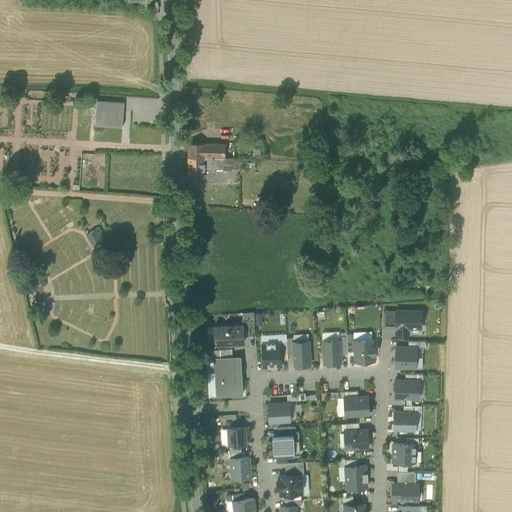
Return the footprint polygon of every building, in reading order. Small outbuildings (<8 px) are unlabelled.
[(96,100),(96,101),(123,103),(122,112),(120,112),(119,128),(122,128),(124,102),(96,100)] [(98,126),(119,128),(120,112),(122,112),(123,103),(96,101),(96,111),(99,111),(98,126)] [(188,157),(204,158),(203,143),(188,143),(188,157)] [(203,143),(204,158),(213,158),(213,143),(203,143)] [(213,143),(213,158),(222,158),(224,158),(224,144),(213,143)] [(261,149),(253,148),(253,157),(261,157),(261,149)] [(204,177),(204,167),(204,158),(188,157),(188,177),(204,177)] [(213,158),(204,158),(204,167),(212,167),(213,158)] [(223,167),(222,158),(213,158),(212,167),(223,167)] [(223,169),(231,170),(231,160),(231,158),(224,158),(222,158),(223,167),(223,169)] [(272,202),(267,192),(256,199),(261,208),(272,202)] [(107,244),(100,233),(97,228),(87,235),(90,240),(94,237),(97,241),(99,240),(102,246),(101,247),(102,247),(107,244)] [(96,250),(102,247),(101,247),(102,246),(99,240),(97,241),(94,237),(90,240),(96,250)] [(396,310),(396,311),(396,327),(396,333),(409,334),(409,328),(421,328),(421,311),(396,310)] [(383,327),(396,327),(396,311),(384,311),(383,327)] [(262,313),(254,314),(254,318),(255,325),(262,325),(262,313)] [(242,324),(243,336),(255,336),(255,325),(254,318),(242,318),(242,324)] [(217,344),(243,342),(243,336),(242,324),(214,326),(215,338),(217,338),(217,344)] [(215,338),(214,326),(206,326),(207,338),(215,338)] [(323,340),(339,339),(339,336),(339,331),(322,332),(323,340)] [(353,333),(354,340),(372,339),(371,331),(353,332),(353,333)] [(347,352),(355,351),(354,340),(353,333),(346,334),(346,336),(347,352)] [(261,335),(262,343),(280,342),(287,342),(287,338),(286,334),(261,335)] [(348,354),(347,352),(346,336),(339,336),(339,339),(340,354),(348,354)] [(340,354),(339,339),(323,340),(324,363),(330,363),(335,363),(341,362),(340,354)] [(355,361),(374,360),(374,354),(375,353),(375,345),(373,345),(373,339),(372,339),(354,340),(355,351),(355,361)] [(309,340),(293,341),(294,355),(294,365),(310,364),(309,340)] [(281,366),(281,360),(280,342),(262,343),(263,367),(281,366)] [(287,342),(280,342),(281,360),(288,360),(288,356),(287,342)] [(395,346),(395,366),(415,367),(416,347),(408,346),(395,346)] [(214,357),(232,356),(232,349),(214,350),(214,357)] [(217,395),(242,394),(241,381),(239,381),(238,374),(241,374),(240,356),(215,358),(215,373),(217,395)] [(395,379),(394,397),(418,397),(419,380),(405,379),(395,379)] [(345,415),(369,414),(368,396),(358,396),(344,397),(345,415)] [(345,415),(344,397),(340,398),(337,398),(338,401),(336,405),(336,408),(336,411),(337,414),(338,416),(345,415)] [(289,402),(269,404),(270,422),(290,421),(290,418),(289,404),(289,402)] [(394,411),(393,429),(415,430),(415,411),(403,411),(394,411)] [(341,430),(344,430),(359,429),(359,422),(340,423),(341,430)] [(277,427),(278,436),(288,435),(290,433),(296,432),(295,426),(277,427)] [(245,427),(228,428),(228,429),(229,445),(229,446),(241,445),(246,445),(245,427)] [(229,445),(228,429),(220,429),(221,445),(229,445)] [(344,430),(345,448),(368,447),(367,429),(359,429),(344,430)] [(299,432),(296,432),(290,433),(288,435),(293,435),(293,441),(299,441),(299,432)] [(274,457),(278,457),(283,457),(283,456),(287,455),(291,455),(293,457),(294,455),(294,447),(293,441),(293,435),(288,435),(278,436),(273,436),(274,457)] [(392,461),(415,462),(415,461),(415,451),(415,443),(406,443),(393,443),(392,461)] [(241,457),(231,458),(232,478),(235,478),(235,481),(241,480),(241,477),(250,477),(249,457),(241,457)] [(345,466),(358,465),(357,458),(355,458),(340,459),(340,466),(345,466)] [(285,463),(286,475),(301,474),(301,475),(304,474),(303,462),(285,463)] [(346,481),(346,488),(367,487),(366,479),(367,479),(367,472),(366,472),(365,465),(358,465),(345,466),(346,481)] [(397,471),(397,483),(415,483),(415,472),(407,471),(399,471),(397,471)] [(301,474),(286,475),(279,475),(279,480),(277,480),(278,488),(280,488),(280,494),(283,494),(293,493),(300,493),(302,493),(301,475),(301,474)] [(304,474),(301,475),(302,493),(309,492),(308,474),(304,474)] [(394,487),(392,487),(392,499),(418,499),(418,483),(415,483),(397,483),(394,483),(394,487)] [(227,501),(233,500),(245,499),(244,493),(226,495),(227,501)] [(214,495),(210,502),(215,505),(219,499),(214,495)] [(341,505),(344,504),(353,504),(353,496),(340,497),(341,505)] [(234,511),(255,511),(253,498),(245,499),(233,500),(234,511)] [(365,511),(366,510),(364,511),(364,503),(353,504),(344,504),(344,511),(343,511),(365,511)]
